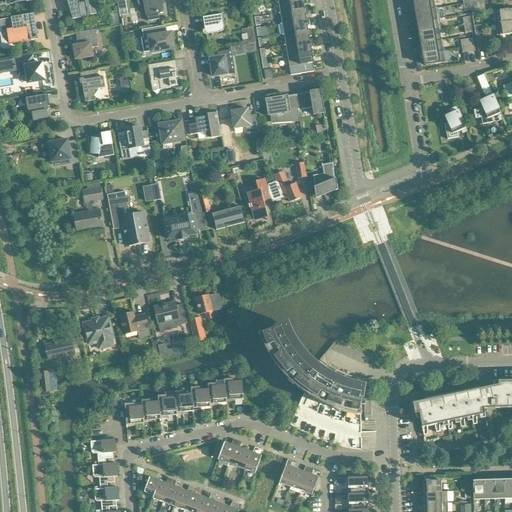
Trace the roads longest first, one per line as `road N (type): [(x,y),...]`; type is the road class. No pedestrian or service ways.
road 1 (residential): [(35,294),(76,294),(228,261),(367,207),(361,187)]
road 2 (residential): [(141,511),(140,450),(237,422),(258,422),(342,459)]
road 3 (residential): [(46,0),(70,117),(199,100)]
road 4 (residential): [(394,455),(392,391),(405,369),(511,360)]
road 5 (secondary): [(22,511),(0,332)]
road 6 (residential): [(361,187),(421,169),(405,82)]
road 7 (residential): [(199,100),(341,78)]
